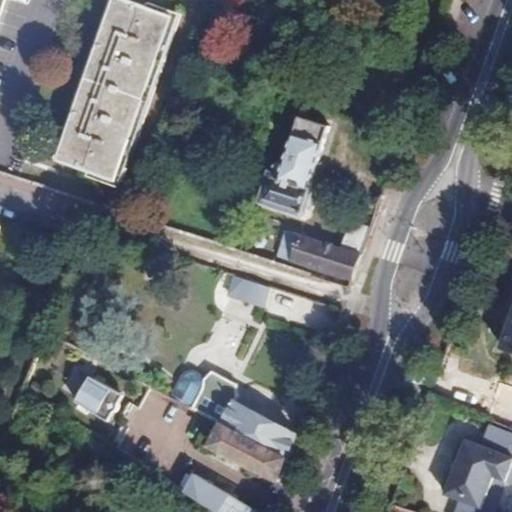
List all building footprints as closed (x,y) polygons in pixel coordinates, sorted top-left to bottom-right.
[(166,19),(108,0),(54,162),(112,181),(166,19)] [(332,128),(302,118),(285,165),(276,170),(265,201),(301,214),(307,212),(313,196),(309,189),(332,128)] [(290,258),(353,280),(369,233),(371,230),(355,224),(346,250),(290,230),(284,248),(292,250),(290,258)] [(255,299),(261,283),(234,275),(230,291),(255,299)] [(289,458),(298,432),(240,402),(237,407),(205,391),(204,390),(206,386),(208,380),(204,373),(198,370),(191,371),(186,377),(175,398),(191,406),(222,422),(289,458)] [(121,392),(92,376),(88,382),(85,383),(82,385),(80,387),(79,390),(78,395),(79,399),(76,405),(105,421),(109,412),(111,414),(114,414),(116,413),(118,411),(120,408),(120,405),(119,403),(117,400),(121,392)] [(281,480),(289,458),(222,422),(212,446),(281,480)] [(486,445),(470,439),(448,494),(491,511),(495,511),(508,482),(511,483),(511,431),(493,425),(486,445)] [(256,511),(192,472),(185,491),(219,511),(256,511)]
